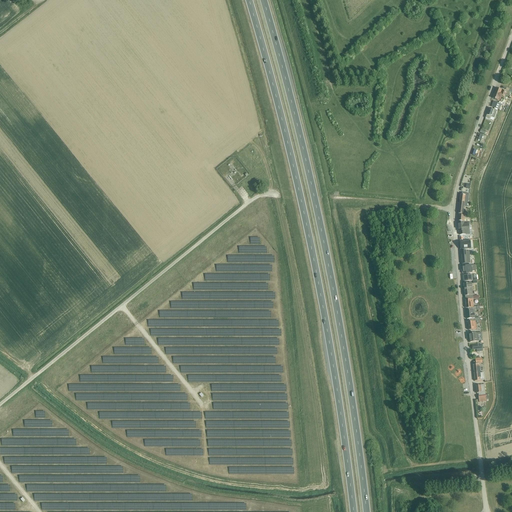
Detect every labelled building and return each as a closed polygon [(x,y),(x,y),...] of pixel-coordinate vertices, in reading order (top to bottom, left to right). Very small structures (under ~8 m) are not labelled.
[(502,97),(504,98),(506,92),(496,89),(492,98),(499,101),(500,100),(502,97)] [(489,108),(485,118),(490,120),(491,117),(494,118),(497,111),(489,108)] [(460,195),(460,202),(468,203),(469,194),(462,193),(462,195),(460,195)] [(468,203),(460,202),(458,214),(463,214),(464,207),(469,208),(470,204),(468,204),(468,203)] [(459,223),(460,232),(460,238),(460,240),(462,240),(462,238),(463,238),(463,235),(470,234),(469,225),(464,225),(464,222),(459,223)] [(460,242),(460,249),(471,249),(470,241),(460,242)] [(462,264),(470,264),(469,251),(466,252),(466,251),(461,251),(462,264)] [(475,265),(471,266),(462,266),(463,274),(472,273),(472,270),(476,270),(475,265)] [(465,296),(465,300),(473,299),(473,295),(471,283),(469,284),(469,283),(463,284),(465,296)] [(472,311),(474,310),(477,310),(476,307),(474,307),(473,300),(465,300),(466,308),(472,308),(472,311)] [(474,310),(472,311),(466,311),(467,319),(473,319),(473,322),(480,321),(480,318),(475,319),(474,310)] [(480,321),(473,322),(468,322),(469,330),(476,330),(476,323),(481,323),(480,321)] [(469,334),(470,342),(479,341),(478,335),(480,335),(480,333),(469,334)] [(479,365),(473,365),(475,381),(480,381),(485,380),(484,373),(480,374),(479,365)] [(484,385),(476,386),(476,393),(478,393),(479,396),(478,396),(479,402),(486,402),(486,399),(487,399),(487,395),(485,395),(484,385)]
